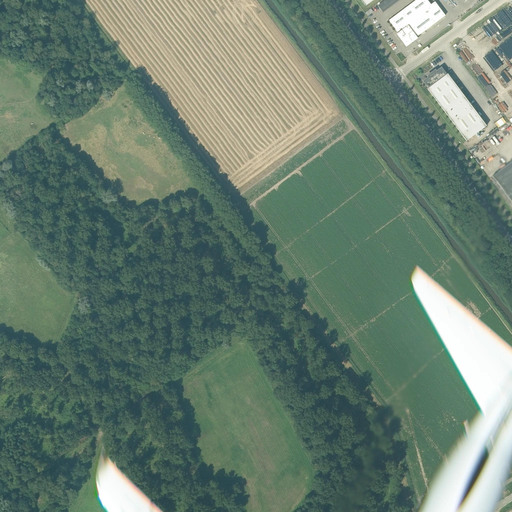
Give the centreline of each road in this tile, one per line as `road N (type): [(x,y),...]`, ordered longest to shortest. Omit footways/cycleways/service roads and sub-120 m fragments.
road 1 (track): [(63,511),(95,437),(94,410),(55,345),(0,327)]
road 2 (unclassified): [(511,243),(390,83)]
road 3 (unclassified): [(390,83),(501,0)]
